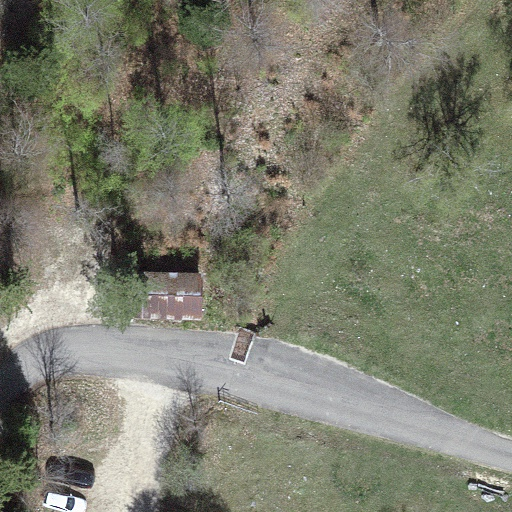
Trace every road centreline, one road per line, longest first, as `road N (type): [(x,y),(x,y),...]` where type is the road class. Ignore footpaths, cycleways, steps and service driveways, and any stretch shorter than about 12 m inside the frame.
road 1 (unclassified): [(0,385),(55,358),(106,350),(180,354),(511,453)]
road 2 (track): [(131,511),(180,354)]
